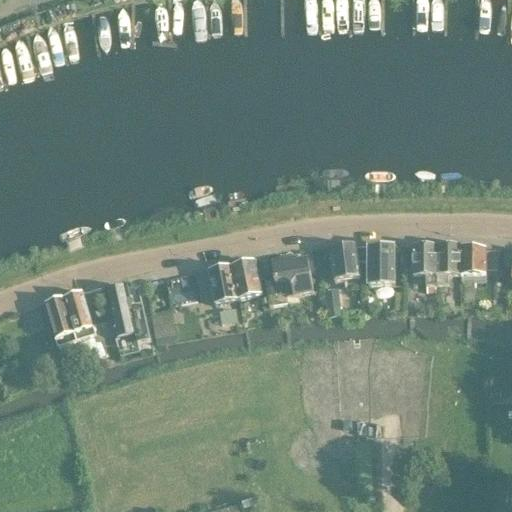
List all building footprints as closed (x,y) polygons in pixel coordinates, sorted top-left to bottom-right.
[(357,249),(331,252),(335,286),(361,283),(359,268),(357,252),(357,249)] [(439,249),(413,250),(414,280),(427,280),(427,287),(439,287),(439,249)] [(462,249),(439,249),(439,287),(450,287),(450,278),(463,278),(462,250),(462,249)] [(371,290),(371,297),(395,297),(394,290),(396,290),(395,250),(369,250),(369,251),(369,267),(369,290),(371,290)] [(486,252),(462,250),(463,278),(487,277),(487,272),(486,252)] [(369,251),(357,252),(359,268),(369,267),(369,251)] [(500,254),(486,252),(487,272),(498,273),(500,254)] [(314,296),(308,261),(292,264),(292,260),(272,264),(276,286),(266,288),(270,311),(300,306),(299,299),(314,296)] [(263,298),(256,265),(232,270),(239,303),(263,298)] [(239,303),(232,270),(209,274),(216,308),(239,303)] [(145,319),(143,309),(132,312),(127,291),(106,296),(116,343),(137,338),(139,347),(151,344),(145,319)] [(342,320),(339,293),(325,294),(329,321),(342,320)] [(83,295),(64,301),(77,345),(78,344),(79,348),(84,346),(83,343),(100,339),(103,349),(115,346),(110,325),(93,330),(83,295)] [(64,301),(46,306),(60,350),(77,345),(64,301)] [(155,341),(176,338),(174,319),(153,322),(155,341)]
